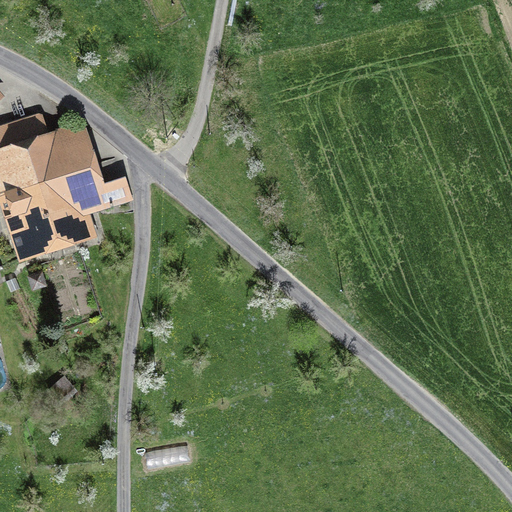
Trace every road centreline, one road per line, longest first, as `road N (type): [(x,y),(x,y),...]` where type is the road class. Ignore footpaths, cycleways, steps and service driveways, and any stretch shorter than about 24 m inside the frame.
road 1 (unclassified): [(511,487),(142,156)]
road 2 (unclassified): [(124,511),(142,156)]
road 3 (unclassified): [(142,156),(88,110),(0,56)]
